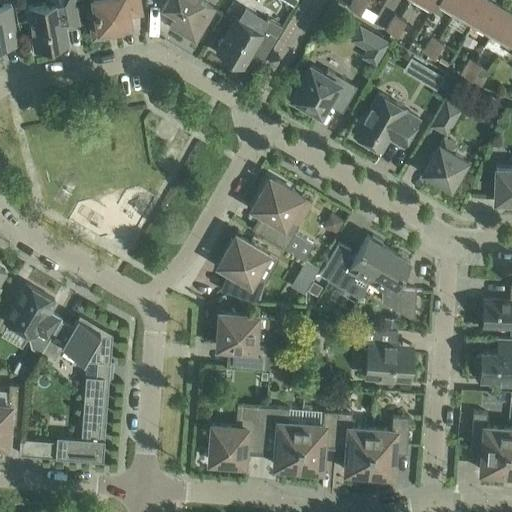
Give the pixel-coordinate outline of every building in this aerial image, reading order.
[(79,24),(74,0),(45,0),(46,2),(27,6),(34,47),(68,42),(65,27),(79,24)] [(140,12),(137,0),(93,0),(95,8),(89,9),(94,37),(121,32),(120,26),(130,24),(128,14),(140,12)] [(166,0),(163,5),(177,13),(170,25),(195,39),(213,7),(200,0),(166,0)] [(352,0),(349,7),(354,10),(359,0),(352,0)] [(367,0),(359,0),(354,10),(360,13),(367,0)] [(412,0),(429,10),(435,0),(412,0)] [(460,0),(435,0),(429,10),(430,10),(434,3),(452,14),(460,0)] [(485,0),(460,0),(452,14),(471,25),(485,0)] [(506,7),(494,0),(485,0),(471,25),(489,36),(506,7)] [(10,3),(0,4),(0,46),(17,43),(10,3)] [(511,40),(511,10),(506,7),(489,36),(509,47),(511,40)] [(386,29),(391,32),(400,17),(395,13),(386,29)] [(236,17),(226,34),(216,51),(243,67),(251,53),(262,59),(282,25),(267,17),(259,30),(236,17)] [(406,20),(400,17),(391,32),(397,35),(406,20)] [(362,55),(377,64),(390,40),(359,23),(351,39),(366,47),(362,55)] [(423,51),(428,54),(438,38),(432,35),(423,51)] [(443,42),(438,38),(428,54),(434,57),(443,42)] [(444,50),(439,58),(447,62),(452,54),(444,50)] [(460,73),(466,76),(475,60),(469,57),(460,73)] [(490,69),(475,60),(466,76),(481,85),(490,69)] [(342,111),(352,93),(357,85),(327,68),(324,73),(310,65),(292,96),(320,113),(327,102),(342,111)] [(432,68),(424,81),(436,88),(443,75),(432,68)] [(405,107),(378,91),(354,132),(381,148),(388,135),(403,144),(418,117),(404,109),(405,107)] [(446,131),(459,109),(446,101),(433,124),(446,131)] [(440,143),(439,143),(423,170),(450,186),(466,159),(451,150),(455,144),(444,138),(440,143)] [(511,166),(496,166),(495,179),(494,199),(511,200),(511,166)] [(270,176),(252,206),(267,215),(258,231),(285,246),(299,223),(288,217),(301,194),(270,176)] [(295,231),(288,246),(307,254),(314,240),(295,231)] [(236,233),(218,264),(234,273),(227,291),(258,301),(265,280),(254,274),(268,251),(236,233)] [(323,265),(346,279),(357,272),(369,280),(388,246),(367,234),(353,258),(347,254),(350,248),(338,241),(323,265)] [(410,259),(388,246),(369,280),(381,287),(381,299),(410,316),(414,317),(416,288),(402,287),(396,283),(410,259)] [(26,282),(16,299),(4,319),(27,333),(31,345),(41,351),(61,316),(48,309),(54,298),(26,282)] [(511,282),(510,282),(509,298),(483,297),(482,325),(511,326),(511,282)] [(256,313),(220,310),(217,346),(235,347),(234,365),(265,368),(267,340),(254,339),(256,313)] [(62,317),(61,316),(41,351),(54,359),(62,345),(86,359),(97,360),(96,368),(113,369),(113,360),(110,360),(112,332),(79,313),(72,326),(61,319),(62,317)] [(397,328),(353,324),(352,340),(368,341),(365,375),(409,379),(412,344),(396,342),(397,328)] [(511,336),(509,336),(508,349),(480,348),(479,379),(511,380),(511,336)] [(113,369),(96,368),(95,375),(85,374),(80,436),(56,434),(56,439),(20,436),(18,452),(102,459),(109,377),(112,378),(113,369)] [(7,403),(0,402),(0,443),(7,444),(9,415),(21,416),(24,383),(9,382),(7,403)] [(245,444),(263,445),(266,405),(237,403),(235,425),(211,423),(209,459),(244,462),(245,444)] [(274,464),(297,466),(301,421),(288,420),(289,407),(266,405),(264,432),(277,433),(274,464)] [(323,423),(301,421),(297,466),(321,468),(323,437),(335,437),(337,410),(324,409),(323,423)] [(351,411),(337,410),(335,437),(348,438),(345,470),(369,471),(372,426),(350,425),(351,411)] [(481,469),(504,471),(508,427),(486,425),(487,411),(473,410),(471,437),(483,438),(481,469)] [(409,416),(392,414),(391,428),(372,426),(369,471),(392,473),(394,442),(407,443),(409,416)]
